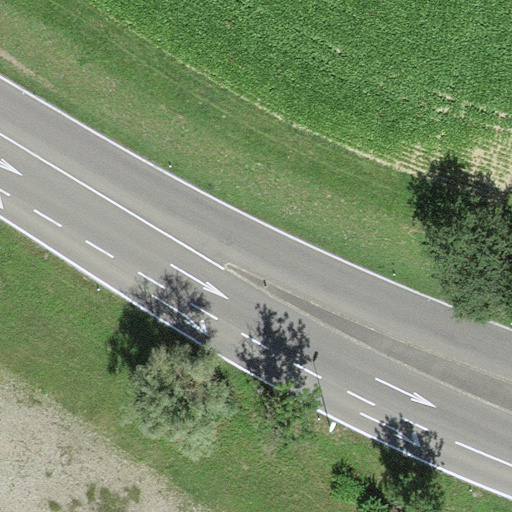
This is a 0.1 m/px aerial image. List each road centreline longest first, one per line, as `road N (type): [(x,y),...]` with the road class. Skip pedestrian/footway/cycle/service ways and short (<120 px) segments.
road 1 (primary): [(511,357),(0,138)]
road 2 (primary): [(0,154),(198,298),(441,423)]
road 3 (track): [(0,397),(166,511)]
